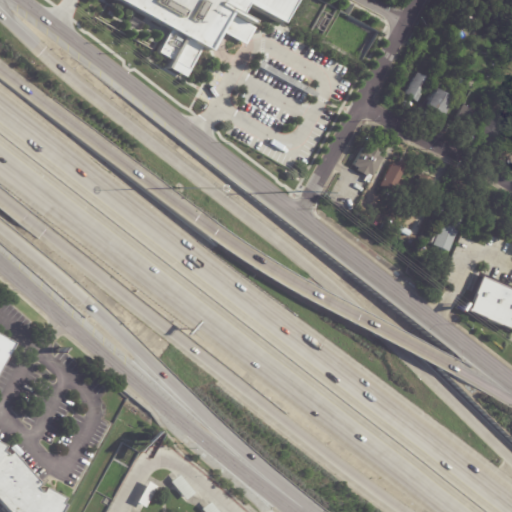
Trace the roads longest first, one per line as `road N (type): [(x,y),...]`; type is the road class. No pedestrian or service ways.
road 1 (motorway): [(511,458),(352,304),(0,19)]
road 2 (motorway): [(511,504),(0,110)]
road 3 (motorway): [(0,155),(455,511)]
road 4 (motorway): [(25,218),(403,511)]
road 5 (motorway): [(0,227),(298,511)]
road 6 (secondary): [(0,264),(173,419),(292,511)]
road 7 (secondary): [(298,216),(17,0)]
road 8 (motorway): [(452,371),(299,292),(208,233)]
road 9 (motorway): [(208,233),(0,69)]
road 10 (residential): [(420,0),(298,216)]
road 11 (residential): [(511,187),(362,105)]
road 12 (residential): [(113,511),(139,466),(165,457),(233,511)]
road 13 (secondary): [(511,386),(394,294)]
road 14 (secondary): [(394,294),(298,216)]
